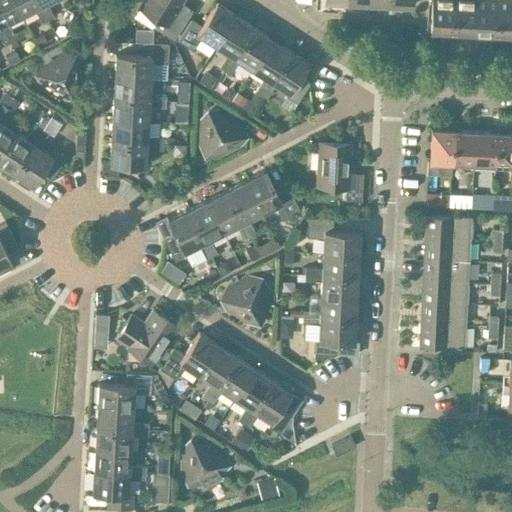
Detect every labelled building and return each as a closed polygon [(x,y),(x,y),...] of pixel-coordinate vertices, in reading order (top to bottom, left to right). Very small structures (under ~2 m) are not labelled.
[(7,21),(20,14),(12,0),(0,0),(0,21),(9,38),(13,36),(15,35),(7,21)] [(41,22),(47,19),(37,0),(12,0),(20,14),(33,7),(41,22)] [(37,0),(47,19),(53,16),(46,1),(47,0),(37,0)] [(174,37),(191,9),(180,1),(180,0),(142,0),(138,7),(158,19),(155,25),(174,37)] [(452,31),(454,0),(431,0),(429,30),(452,31)] [(475,0),(454,0),(452,31),(473,32),(475,0)] [(496,34),(497,0),(475,0),(473,32),(496,34)] [(511,0),(497,0),(496,34),(511,34),(511,0)] [(215,44),(234,14),(215,2),(201,25),(190,18),(176,39),(193,51),(203,37),(215,44)] [(224,70),(252,26),(234,14),(215,44),(227,52),(218,66),(224,70)] [(0,36),(3,42),(9,38),(0,21),(0,36)] [(251,68),(270,38),(252,26),(224,70),(229,74),(238,60),(251,68)] [(42,33),(33,37),(37,45),(46,41),(42,33)] [(13,36),(9,38),(13,46),(17,44),(13,36)] [(260,94),(289,50),(270,38),(251,68),(263,76),(254,90),(256,92),(251,99),(254,101),(259,94),(260,94)] [(114,76),(149,78),(165,78),(166,63),(167,56),(181,57),(172,41),(167,43),(142,41),(141,54),(115,53),(114,76)] [(15,50),(5,55),(10,63),(19,58),(15,50)] [(59,98),(80,87),(81,64),(61,50),(40,61),(39,86),(59,98)] [(289,50),(260,94),(265,98),(275,83),(287,91),(284,95),(296,102),(309,81),(299,75),(307,62),(289,50)] [(205,69),(198,80),(209,88),(216,77),(205,69)] [(148,92),(149,78),(114,76),(112,97),(164,100),(175,100),(175,91),(165,91),(165,93),(148,92)] [(177,78),(175,100),(179,100),(187,101),(188,79),(177,78)] [(222,95),(221,95),(230,101),(230,100),(231,99),(236,91),(228,86),(222,95)] [(0,113),(12,95),(4,89),(3,91),(0,95),(0,102),(0,113)] [(236,91),(231,99),(241,106),(247,97),(237,90),(236,91)] [(0,153),(15,131),(1,122),(10,108),(14,111),(21,100),(12,95),(0,113),(0,153)] [(164,106),(164,100),(112,97),(111,119),(147,121),(147,105),(164,106)] [(218,157),(239,146),(240,121),(220,109),(198,120),(197,144),(218,157)] [(50,117),(49,117),(47,115),(41,117),(36,125),(35,124),(26,138),(15,131),(0,153),(0,163),(13,173),(50,117)] [(50,117),(13,173),(32,185),(41,171),(51,178),(64,157),(53,150),(51,154),(37,145),(46,132),(52,135),(61,122),(50,115),(49,117),(50,117)] [(146,135),(147,121),(111,119),(110,141),(162,144),(162,142),(173,143),(173,136),(163,136),(146,135)] [(451,161),(453,129),(430,128),(429,160),(451,161)] [(472,162),(474,130),(453,129),(451,161),(472,162)] [(494,164),(496,131),(474,130),(472,162),(494,164)] [(511,132),(496,131),(494,164),(511,164),(511,132)] [(162,149),(162,144),(110,141),(109,162),(144,164),(145,148),(162,149)] [(174,143),(173,154),(183,155),(185,155),(185,144),(184,144),(174,143)] [(360,200),(362,172),(346,171),(348,144),(320,143),(317,183),(345,185),(344,199),(360,200)] [(243,180),(260,211),(273,204),(281,219),(299,210),(288,188),(277,193),(264,169),(243,180)] [(247,217),(260,211),(243,180),(224,189),(248,236),(255,232),(247,217)] [(243,238),(248,236),(224,189),(205,199),(221,231),(235,224),(243,238)] [(424,201),(424,204),(448,205),(449,203),(449,192),(425,191),(424,201)] [(449,203),(448,205),(470,206),(470,204),(471,192),(463,192),(449,191),(449,192),(449,203)] [(481,192),(481,207),(491,208),(492,205),(492,194),(492,193),(481,192)] [(511,206),(511,194),(492,193),(492,194),(492,205),(511,206)] [(209,237),(221,231),(205,199),(185,209),(209,255),(216,252),(209,237)] [(204,258),(209,255),(185,209),(167,218),(174,233),(163,238),(169,252),(166,253),(170,261),(173,259),(174,260),(186,254),(184,250),(197,243),(204,258)] [(425,213),(424,235),(450,237),(468,238),(469,216),(452,215),(425,213)] [(322,252),(357,254),(358,232),(331,230),(332,218),(307,216),(306,225),(306,236),(323,237),(322,252)] [(0,267),(11,262),(4,248),(15,242),(4,220),(0,222),(0,267)] [(491,239),(501,240),(502,228),(492,228),(491,239)] [(424,237),(423,257),(449,258),(467,259),(468,240),(468,238),(450,237),(424,235),(424,237)] [(501,251),(501,240),(491,239),(490,250),(501,251)] [(253,244),(245,248),(251,260),(255,257),(258,256),(254,247),(253,244)] [(283,250),(282,265),(291,265),(292,251),(283,250)] [(356,276),(357,254),(322,252),(321,267),(304,266),(304,273),(305,273),(356,276)] [(423,259),(422,279),(448,280),(466,281),(467,262),(467,259),(449,258),(423,257),(423,259)] [(165,262),(159,270),(176,282),(184,272),(181,270),(166,259),(165,262)] [(226,260),(217,264),(221,273),(230,269),(226,260)] [(489,282),(499,283),(500,271),(489,271),(489,282)] [(356,276),(305,273),(304,279),(320,280),(320,296),(355,297),(356,276)] [(245,323),(267,312),(268,288),(247,275),(226,286),(225,311),(245,323)] [(422,282),(421,300),(447,301),(465,302),(466,284),(466,281),(448,280),(422,279),(422,282)] [(499,294),(499,283),(489,282),(488,294),(499,294)] [(511,306),(511,294),(504,294),(503,306),(511,306)] [(354,319),(355,297),(320,296),(319,310),(302,308),(302,310),(289,309),(289,314),(302,315),(302,317),(354,319)] [(420,303),(419,321),(445,323),(463,324),(464,306),(465,302),(447,301),(421,300),(420,303)] [(175,324),(153,309),(144,322),(131,314),(117,336),(130,344),(128,346),(151,361),(175,324)] [(94,313),(93,324),(107,324),(107,313),(94,313)] [(486,325),(497,325),(497,314),(487,314),(486,325)] [(353,340),(354,319),(302,317),(301,322),(318,324),(317,338),(313,338),(312,351),(357,354),(357,340),(353,340)] [(280,318),(279,336),(291,336),(292,318),(280,318)] [(419,323),(418,344),(444,345),(462,346),(463,327),(463,324),(445,323),(419,321),(419,323)] [(502,337),(511,337),(511,336),(511,324),(502,324),(502,337)] [(496,337),(497,325),(486,325),(486,337),(496,337)] [(196,373),(216,343),(198,331),(184,352),(173,345),(159,368),(176,379),(185,365),(196,373)] [(511,350),(511,337),(502,337),(501,349),(511,350)] [(206,399),(235,354),(216,343),(196,373),(209,381),(200,395),(206,399)] [(233,396),(253,366),(235,354),(206,399),(212,402),(221,388),(233,396)] [(488,370),(488,357),(478,356),(477,369),(488,370)] [(242,422),(271,378),(253,366),(233,396),(246,404),(236,418),(242,422)] [(96,405),(131,407),(132,391),(149,392),(150,372),(125,371),(124,384),(97,382),(96,405)] [(271,378),(242,422),(248,426),(257,412),(269,420),(266,424),(278,431),(298,400),(287,393),(290,390),(271,378)] [(485,414),(486,401),(476,401),(475,414),(485,414)] [(131,421),(131,407),(96,405),(95,427),(147,429),(147,422),(131,421)] [(194,405),(188,415),(193,418),(199,408),(194,405)] [(147,435),(147,429),(95,427),(94,448),(129,449),(130,434),(147,435)] [(242,429),(232,443),(243,450),(253,436),(242,429)] [(336,453),(356,443),(350,432),(331,442),(336,453)] [(201,486),(221,475),(223,451),(203,438),(181,449),(180,471),(201,486)] [(128,464),(129,449),(94,448),(92,469),(144,472),(145,465),(128,464)] [(157,452),(156,473),(166,473),(168,453),(157,452)] [(144,478),(144,472),(92,469),(91,491),(107,492),(106,504),(132,506),(133,492),(127,492),(127,477),(144,478)] [(151,473),(150,493),(165,494),(166,473),(156,473),(151,473)] [(273,477),(256,481),(261,500),(278,495),(273,477)]
